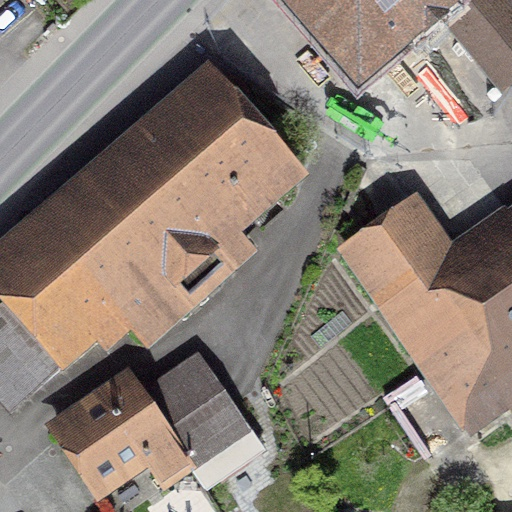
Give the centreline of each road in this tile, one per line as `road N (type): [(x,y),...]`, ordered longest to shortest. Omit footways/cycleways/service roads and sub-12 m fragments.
road 1 (unknown): [(203,0),(259,54),(370,129),(435,140),(482,135),(511,120)]
road 2 (secondary): [(163,0),(0,172)]
